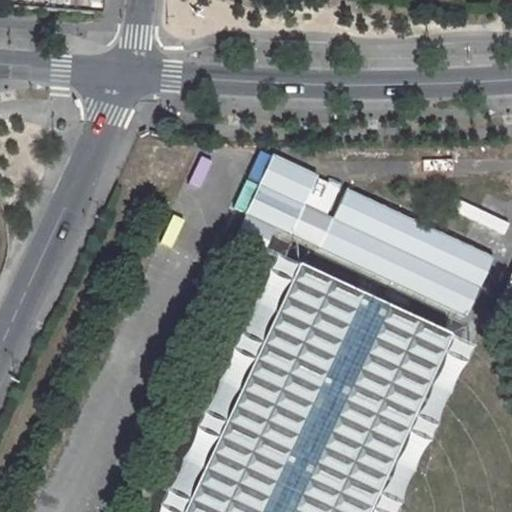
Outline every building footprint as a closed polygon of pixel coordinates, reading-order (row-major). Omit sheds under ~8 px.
[(252,149),(225,206),(238,214),(251,185),(265,154),(252,149)] [(309,173),(265,154),(251,185),(238,214),(232,226),(227,235),(257,249),(261,240),(266,230),(308,249),(322,217),(295,205),(309,173)] [(340,190),(310,250),(457,316),(488,257),(340,190)] [(211,266),(225,236),(216,231),(201,262),(211,266)] [(355,511),(437,335),(276,263),(167,511),(355,511)] [(511,268),(491,313),(511,322),(511,268)]
